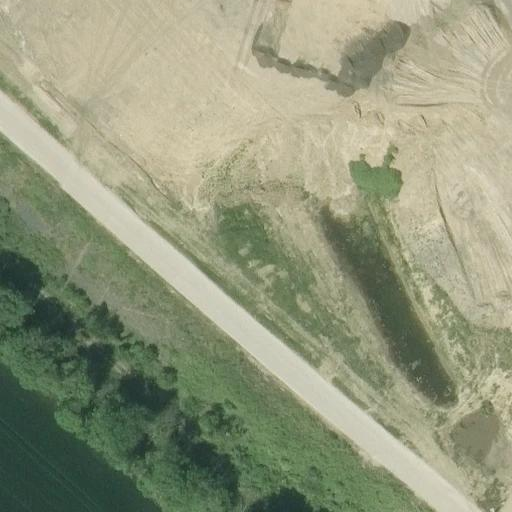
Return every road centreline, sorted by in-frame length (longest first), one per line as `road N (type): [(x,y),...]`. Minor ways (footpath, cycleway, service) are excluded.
road 1 (track): [(467,511),(227,318),(0,114)]
road 2 (track): [(0,294),(261,511)]
